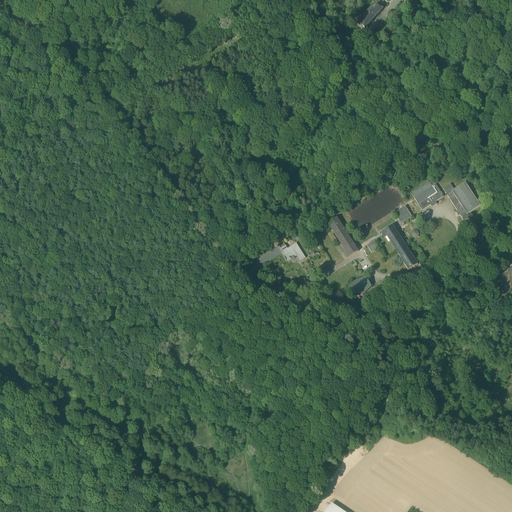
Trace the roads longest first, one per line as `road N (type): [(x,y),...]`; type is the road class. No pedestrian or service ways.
road 1 (track): [(184,207),(251,196),(310,126),(392,76),(482,0)]
road 2 (residential): [(511,304),(337,320),(243,269)]
road 3 (track): [(302,303),(390,380),(383,409),(314,511)]
road 4 (secondary): [(197,511),(0,376)]
road 5 (track): [(243,269),(184,207),(101,94)]
road 6 (track): [(101,94),(256,0)]
road 7 (track): [(101,94),(42,32),(0,6)]
